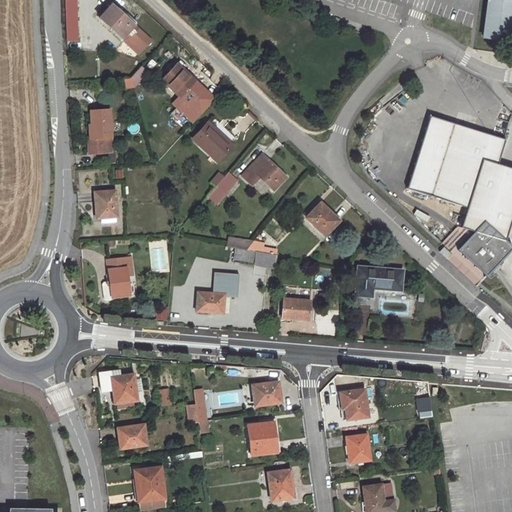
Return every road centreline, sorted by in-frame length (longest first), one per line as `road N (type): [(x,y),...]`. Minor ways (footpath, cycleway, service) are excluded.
road 1 (residential): [(54,253),(63,170),(52,0)]
road 2 (unclassified): [(150,0),(324,161)]
road 3 (unclassified): [(324,161),(493,323)]
road 4 (secondary): [(480,368),(305,353)]
road 5 (residential): [(325,511),(305,353)]
road 6 (residential): [(407,41),(348,109),(324,161)]
road 7 (secondary): [(305,353),(169,342)]
